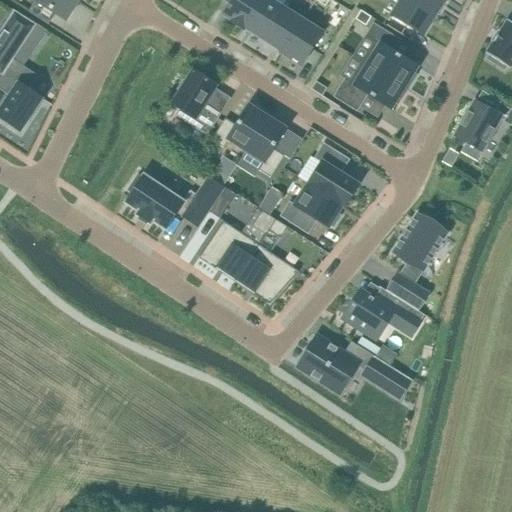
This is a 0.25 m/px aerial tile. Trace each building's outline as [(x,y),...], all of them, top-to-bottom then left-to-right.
[(68,0),(31,0),(31,2),(65,23),(76,5),(68,0)] [(232,21),(243,29),(261,0),(233,0),(224,15),(232,20),(232,21)] [(261,0),(243,29),(244,29),(245,28),(263,39),(288,0),(287,0),(282,8),(269,0),(261,0)] [(288,0),(263,39),(282,51),(281,53),(282,53),(307,12),(288,0)] [(423,35),(435,16),(410,0),(401,0),(392,15),(423,35)] [(410,0),(435,16),(445,0),(410,0)] [(0,74),(3,76),(14,60),(23,46),(31,34),(37,25),(14,10),(0,31),(0,74)] [(360,11),(356,19),(365,25),(371,16),(361,10),(360,11)] [(308,13),(307,12),(282,53),(283,54),(302,66),(327,25),(308,13)] [(373,23),(365,36),(380,45),(368,64),(368,65),(407,90),(417,75),(414,73),(417,67),(394,52),(402,41),(373,23)] [(511,75),(511,25),(506,36),(504,34),(497,45),(500,47),(493,59),(496,60),(494,64),(511,75)] [(31,34),(23,46),(34,53),(41,41),(31,34)] [(3,76),(0,79),(0,89),(10,96),(0,111),(0,118),(20,132),(42,98),(29,90),(38,76),(14,60),(3,76)] [(345,78),(334,97),(357,112),(368,94),(391,109),(395,103),(398,105),(407,90),(368,65),(355,85),(345,78)] [(179,109),(176,114),(208,135),(221,114),(205,103),(216,87),(217,85),(207,79),(209,77),(197,69),(196,72),(193,70),(188,79),(185,78),(178,90),(180,91),(172,104),(179,109)] [(315,82),(311,89),(322,96),(327,89),(315,82)] [(475,101),(454,136),(482,152),(502,117),(475,101)] [(254,109),(249,105),(237,126),(226,119),(211,141),(223,148),(229,140),(246,151),(270,114),(256,106),(254,109)] [(270,114),(246,151),(264,162),(259,171),(271,178),(284,156),(274,149),(287,129),(281,126),(283,123),(270,114)] [(348,153),(324,139),(314,156),(327,164),(317,181),(354,201),(367,178),(342,164),(348,153)] [(449,145),(442,158),(451,164),(458,150),(449,145)] [(220,157),(211,177),(225,183),(235,163),(220,157)] [(196,231),(219,193),(202,183),(193,198),(188,195),(180,206),(139,180),(137,182),(133,180),(123,194),(128,197),(122,207),(135,215),(133,219),(147,227),(149,224),(163,233),(174,217),(196,231)] [(308,197),(294,190),(284,207),(305,219),(311,208),(340,225),(342,221),(345,222),(351,212),(348,210),(354,201),(317,181),(308,197)] [(225,188),(210,209),(222,217),(236,195),(225,188)] [(265,198),(259,209),(261,210),(270,216),(276,205),(265,198)] [(262,212),(253,225),(266,234),(268,230),(276,219),(270,216),(261,210),(259,209),(258,210),(260,211),(262,212)] [(388,290),(419,309),(428,294),(414,285),(423,271),(424,271),(447,234),(441,230),(443,227),(425,216),(423,219),(417,215),(393,252),(408,262),(400,276),(398,275),(388,290)] [(276,219),(268,230),(281,238),(287,228),(288,227),(276,219)] [(234,282),(259,245),(223,221),(199,258),(200,259),(201,257),(235,280),(234,281),(234,282)] [(260,245),(259,245),(234,282),(235,282),(236,281),(269,303),(268,304),(269,305),(299,272),(260,245)] [(342,320),(377,343),(377,342),(376,341),(388,321),(400,329),(413,308),(379,287),(378,288),(381,289),(374,300),(360,291),(342,320)] [(340,393),(359,363),(317,336),(309,350),(306,348),(297,362),(300,364),(298,367),(340,393)] [(381,345),(374,357),(389,366),(396,355),(381,345)] [(374,357),(362,375),(388,391),(399,372),(389,366),(374,357)]
